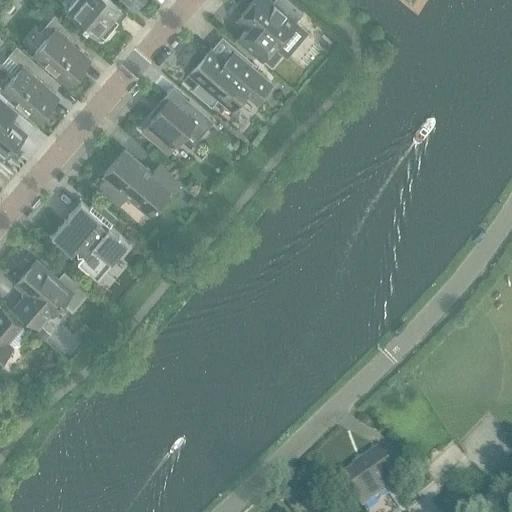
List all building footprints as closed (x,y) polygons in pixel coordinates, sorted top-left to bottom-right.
[(115,20),(124,10),(113,0),(74,0),(68,8),(97,33),(95,35),(100,38),(105,37),(118,22),(115,20)] [(289,0),(273,0),(273,1),(271,0),(252,0),(241,14),(252,23),(238,38),(272,67),(284,53),(276,46),(297,22),(296,21),(304,12),(289,0)] [(73,30),(55,14),(40,31),(47,37),(34,52),(69,82),(89,59),(66,39),(73,30)] [(223,34),(191,73),(200,81),(191,91),(211,108),(220,98),(232,108),(245,93),(249,97),(266,78),(251,65),(255,61),(223,34)] [(0,86),(0,95),(5,100),(10,95),(37,119),(57,96),(40,82),(48,73),(16,45),(8,55),(22,66),(2,89),(0,86)] [(176,89),(142,129),(168,152),(189,127),(200,136),(205,130),(213,121),(206,114),(189,100),(176,89)] [(0,95),(0,151),(5,156),(25,133),(0,112),(8,103),(0,95)] [(173,191),(181,182),(159,164),(152,173),(124,150),(104,174),(107,177),(99,186),(119,203),(127,194),(149,213),(170,189),(173,191)] [(117,217),(108,209),(96,199),(89,207),(81,200),(68,215),(73,220),(57,239),(71,251),(76,246),(78,247),(78,252),(82,252),(84,253),(77,261),(97,278),(129,241),(110,225),(117,217)] [(64,270),(57,278),(36,260),(16,283),(27,293),(15,306),(38,326),(50,313),(52,314),(62,302),(73,311),(90,292),(64,270)] [(0,359),(2,358),(12,346),(17,344),(25,336),(25,330),(20,326),(0,309),(0,359)] [(36,332),(45,339),(50,333),(42,325),(36,332)] [(403,489),(400,484),(379,454),(343,479),(365,511),(400,511),(391,498),(403,489)]
